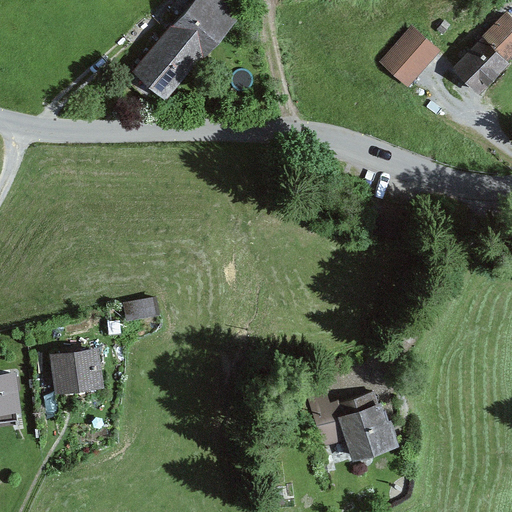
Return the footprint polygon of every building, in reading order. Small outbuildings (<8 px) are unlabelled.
[(220,0),(188,0),(126,72),(159,100),(236,13),(220,0)] [(511,21),(500,11),(446,70),(473,94),(511,50),(511,21)] [(413,29),(379,66),(402,88),(437,50),(413,29)] [(397,210),(360,200),(353,228),(390,237),(397,210)] [(135,313),(99,319),(102,334),(137,327),(135,313)] [(81,348),(31,352),(34,388),(84,384),(81,348)] [(326,390),(306,395),(321,449),(337,445),(342,462),(389,449),(373,388),(328,400),(326,390)]
